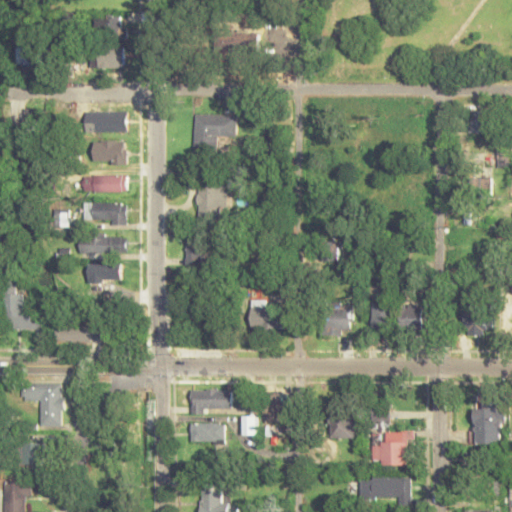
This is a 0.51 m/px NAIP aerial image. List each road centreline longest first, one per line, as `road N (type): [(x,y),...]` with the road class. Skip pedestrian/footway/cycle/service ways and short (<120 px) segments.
road 1 (residential): [(511,93),(5,93)]
road 2 (residential): [(437,511),(438,93)]
road 3 (tertiary): [(156,372),(153,0)]
road 4 (residential): [(511,367),(156,372)]
road 5 (residential): [(76,511),(84,428),(113,388),(156,372)]
road 6 (tertiary): [(156,372),(0,369)]
road 7 (residential): [(295,144),(298,0)]
road 8 (residential): [(157,511),(156,372)]
